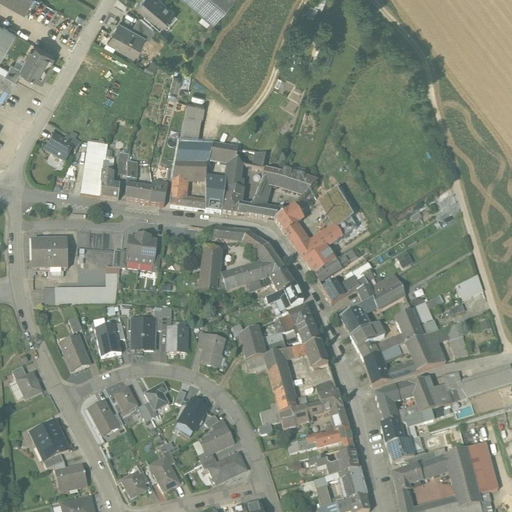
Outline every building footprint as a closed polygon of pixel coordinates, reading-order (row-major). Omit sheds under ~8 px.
[(0,0),(0,1),(23,15),(31,0),(0,0)] [(156,22),(162,28),(174,15),(156,0),(141,0),(135,8),(154,24),(156,22)] [(235,0),(181,0),(212,26),(235,0)] [(133,32),(140,36),(148,40),(154,32),(139,20),(133,32)] [(0,59),(14,34),(0,25),(0,59)] [(133,32),(121,25),(114,36),(112,35),(108,43),(132,57),(139,45),(136,43),(140,36),(133,32)] [(303,49),(296,46),(294,53),(300,56),(303,49)] [(21,71),(21,72),(31,78),(32,76),(40,80),(46,69),(47,69),(51,63),(50,62),(53,57),(35,47),(32,52),(30,51),(25,60),(27,61),(21,71)] [(318,73),(327,75),(333,56),(324,53),(318,73)] [(293,83),(302,59),(290,54),(280,78),(293,83)] [(4,77),(15,83),(21,72),(21,71),(11,65),(4,77)] [(13,88),(16,83),(15,83),(4,77),(0,74),(0,87),(1,88),(0,89),(10,94),(13,88)] [(180,78),(173,77),(170,90),(177,91),(180,78)] [(178,149),(195,149),(204,108),(187,104),(178,149)] [(61,143),(51,136),(43,151),(64,163),(71,151),(71,150),(65,146),(63,142),(61,143)] [(66,136),(63,142),(65,146),(71,150),(71,151),(75,153),(80,144),(66,136)] [(83,197),(99,200),(102,174),(104,164),(106,148),(88,145),(83,197)] [(233,168),(237,152),(234,152),(234,150),(231,149),(231,152),(224,150),(212,148),(212,150),(208,164),(227,167),(233,168)] [(171,192),(183,194),(183,203),(197,204),(205,205),(204,183),(206,167),(208,164),(212,150),(195,149),(178,149),(174,167),(172,182),(171,192)] [(117,177),(126,178),(127,167),(129,156),(127,155),(127,157),(120,156),(117,177)] [(254,157),(251,171),(262,174),(266,159),(254,157)] [(102,174),(112,175),(113,169),(107,169),(107,164),(104,164),(102,174)] [(166,177),(165,182),(165,185),(165,186),(165,189),(167,189),(165,198),(171,199),(171,192),(172,182),(174,167),(167,166),(166,172),(167,172),(166,177)] [(126,187),(135,188),(136,167),(127,167),(126,178),(126,187)] [(237,169),(233,168),(227,167),(225,185),(223,198),(228,199),(229,191),(240,192),(238,185),(234,185),(237,169)] [(285,193),(290,197),(301,201),(314,186),(304,180),(282,173),(282,176),(265,173),(261,185),(255,198),(264,200),(268,187),(287,191),(285,193)] [(112,175),(102,174),(99,200),(118,202),(119,189),(111,188),(112,175)] [(160,188),(151,187),(150,191),(148,205),(164,208),(165,198),(167,189),(165,189),(165,186),(165,185),(165,182),(161,182),(160,188)] [(205,205),(204,213),(214,214),(216,184),(204,183),(205,205)] [(216,184),(214,214),(221,215),(223,198),(225,185),(216,184)] [(125,202),(148,205),(150,191),(135,188),(126,187),(125,202)] [(223,198),(221,215),(238,217),(240,192),(229,191),(228,199),(223,198)] [(171,192),(171,199),(170,209),(197,212),(197,204),(183,203),(183,194),(171,192)] [(356,229),(334,195),(319,204),(335,230),(308,249),(298,235),(289,242),(305,265),(325,250),(356,229)] [(246,217),(268,221),(269,212),(261,210),(264,200),(255,198),(251,209),(246,208),(245,218),(246,218),(246,217)] [(197,204),(197,212),(204,213),(205,205),(197,204)] [(276,213),(274,222),(284,215),(280,208),(276,213)] [(284,215),(274,222),(285,236),(294,228),(302,222),(294,210),(293,208),(290,210),(284,215)] [(269,212),(268,221),(274,222),(276,213),(269,212)] [(289,242),(298,235),(294,228),(285,236),(289,242)] [(247,250),(256,241),(248,235),(215,231),(213,242),(243,246),(247,250)] [(139,241),(129,240),(127,253),(125,265),(127,265),(139,266),(143,239),(140,239),(139,240),(139,241)] [(145,240),(143,239),(139,266),(151,268),(153,268),(154,257),(156,243),(146,242),(146,241),(145,240)] [(252,254),(262,246),(256,241),(247,250),(252,254)] [(31,271),(49,270),(48,242),(31,242),(31,271)] [(67,270),(66,242),(48,242),(49,270),(67,270)] [(256,257),(267,249),(262,246),(252,254),(256,257)] [(104,259),(104,250),(79,249),(78,259),(104,259)] [(273,280),(286,275),(267,249),(256,257),(263,267),(272,279),(273,280)] [(213,250),(204,250),(200,297),(216,299),(220,255),(213,250)] [(305,265),(314,277),(334,264),(325,250),(305,265)] [(70,290),(43,291),(43,309),(115,307),(119,270),(121,253),(114,252),(113,269),(105,269),(106,289),(70,290)] [(396,260),(402,272),(413,267),(406,255),(396,260)] [(160,258),(154,257),(153,268),(151,268),(150,276),(157,276),(160,258)] [(334,264),(314,277),(318,285),(326,280),(347,266),(346,264),(343,259),(334,264)] [(350,295),(356,291),(358,289),(355,284),(363,280),(362,278),(369,273),(371,272),(364,261),(355,266),(358,272),(352,276),(354,279),(343,284),(350,295)] [(272,279),(263,267),(220,279),(225,296),(272,279)] [(372,279),(369,273),(362,278),(363,280),(364,283),(372,279)] [(273,290),(290,281),(286,275),(273,280),(259,285),(261,291),(271,286),(273,290)] [(376,290),(391,282),(392,283),(396,281),(393,276),(368,290),(369,292),(375,288),(376,290)] [(477,278),(466,283),(471,298),(482,294),(477,278)] [(356,291),(363,307),(395,289),(392,283),(391,282),(376,290),(375,288),(369,292),(368,290),(364,283),(363,280),(355,284),(358,289),(356,291)] [(273,290),(276,296),(279,294),(294,287),(290,281),(273,290)] [(329,285),(321,290),(331,306),(344,299),(334,282),(329,285)] [(455,289),(461,302),(471,298),(466,283),(455,289)] [(261,291),(259,285),(228,296),(232,303),(236,302),(236,300),(262,292),(261,291)] [(291,309),(302,303),(295,287),(294,287),(279,294),(282,299),(286,298),(291,309)] [(363,307),(357,310),(361,318),(375,310),(376,311),(404,296),(399,287),(395,289),(363,307)] [(282,299),(279,294),(276,296),(265,301),(268,306),(282,299)] [(424,305),(428,314),(444,305),(440,297),(424,305)] [(401,311),(403,317),(411,314),(410,312),(424,305),(422,303),(417,303),(401,311)] [(296,330),(311,323),(305,308),(281,320),(285,329),(288,334),(296,330)] [(336,314),(339,320),(347,316),(344,309),(336,314)] [(339,320),(346,332),(364,323),(361,318),(357,310),(347,316),(339,320)] [(395,320),(402,337),(406,347),(422,340),(411,314),(403,317),(395,320)] [(68,324),(73,337),(81,333),(76,320),(68,324)] [(161,333),(162,320),(153,320),(153,322),(155,322),(154,332),(161,333)] [(161,333),(169,334),(169,331),(170,321),(162,320),(161,333)] [(285,329),(281,320),(273,323),(278,332),(285,329)] [(153,322),(131,322),(131,335),(132,335),(132,342),(134,343),(134,352),(153,353),(154,332),(155,322),(153,322)] [(492,333),(489,322),(481,325),(483,335),(492,333)] [(300,339),(314,331),(311,323),(296,330),(300,339)] [(368,329),(364,323),(346,332),(349,338),(368,329)] [(124,342),(121,326),(115,328),(118,343),(124,342)] [(377,326),(368,329),(349,338),(357,353),(366,349),(384,339),(377,326)] [(457,326),(443,332),(448,343),(462,338),(457,326)] [(115,328),(94,332),(101,361),(121,356),(118,343),(115,328)] [(187,331),(169,331),(169,334),(169,346),(166,346),(166,355),(186,355),(187,331)] [(260,342),(257,331),(238,339),(245,364),(263,359),(265,358),(260,342)] [(302,349),(305,349),(319,344),(314,331),(300,339),(298,340),(302,349)] [(443,332),(431,336),(436,348),(448,343),(443,332)] [(444,366),(436,348),(431,336),(422,340),(406,347),(389,354),(392,360),(399,357),(398,355),(407,352),(413,366),(390,373),(392,383),(437,368),(444,366)] [(203,350),(206,338),(200,337),(197,348),(203,350)] [(281,337),(260,342),(265,358),(286,353),(281,337)] [(386,345),(369,355),(361,359),(364,364),(378,358),(389,354),(406,347),(402,337),(387,347),(386,345)] [(224,343),(206,338),(203,350),(204,350),(200,366),(216,371),(224,343)] [(468,354),(462,338),(448,343),(454,359),(468,354)] [(78,340),(59,347),(70,375),(89,367),(78,340)] [(327,366),(320,344),(319,344),(305,349),(307,356),(312,371),(327,366)] [(294,411),(292,402),(281,363),(299,359),(299,357),(307,356),(305,349),(302,349),(286,353),(265,358),(263,359),(282,424),(292,422),(290,412),(294,411)] [(366,349),(357,353),(361,359),(369,355),(366,349)] [(467,354),(454,359),(455,363),(470,360),(467,354)] [(378,358),(364,364),(366,371),(381,366),(378,358)] [(381,366),(366,371),(372,389),(388,384),(381,366)] [(511,386),(511,375),(510,368),(507,369),(461,385),(461,387),(463,386),(464,386),(468,400),(511,386)] [(12,375),(16,384),(26,379),(22,370),(12,375)] [(461,387),(461,385),(458,375),(442,378),(445,390),(447,389),(447,390),(461,387)] [(26,379),(16,384),(25,401),(41,393),(33,376),(26,379)] [(422,382),(394,391),(398,405),(413,399),(418,410),(394,417),(396,424),(404,421),(421,416),(434,411),(428,396),(422,382)] [(336,394),(332,383),(316,389),(318,398),(336,394)] [(115,395),(121,392),(117,385),(111,388),(115,395)] [(163,386),(144,396),(149,405),(153,414),(154,413),(168,406),(163,396),(167,394),(163,386)] [(453,405),(468,400),(464,386),(463,386),(461,387),(447,390),(453,405)] [(428,396),(434,411),(453,405),(447,390),(447,389),(445,390),(428,396)] [(127,391),(113,398),(123,416),(137,409),(127,391)] [(394,391),(374,397),(379,412),(391,408),(391,407),(398,405),(394,391)] [(179,393),(174,406),(181,408),(186,396),(179,393)] [(329,415),(342,411),(336,394),(318,398),(320,406),(323,416),(329,415)] [(305,409),(308,408),(305,398),(299,400),(301,410),(305,409)] [(301,410),(299,400),(292,402),(294,411),(301,410)] [(207,411),(191,402),(177,426),(193,435),(207,411)] [(103,405),(88,413),(102,440),(117,431),(111,420),(103,405)] [(153,414),(149,405),(144,408),(151,421),(157,418),(154,413),(153,414)] [(323,416),(320,406),(308,408),(305,409),(307,420),(323,416)] [(151,421),(144,408),(138,411),(145,424),(151,421)] [(393,416),(391,408),(379,412),(381,420),(393,416)] [(307,420),(305,409),(301,410),(294,411),(290,412),(292,422),(294,429),(309,426),(307,420)] [(332,422),(344,418),(342,411),(329,415),(332,422)] [(394,417),(393,416),(381,420),(383,427),(396,424),(394,417)] [(404,421),(405,427),(406,430),(423,425),(421,416),(404,421)] [(111,420),(117,431),(123,428),(117,417),(111,420)] [(335,434),(348,430),(344,418),(332,422),(333,427),(335,434)] [(208,432),(211,430),(218,425),(214,419),(204,426),(208,432)] [(396,424),(383,427),(382,427),(384,439),(400,435),(398,428),(401,428),(405,427),(404,421),(396,424)] [(54,423),(29,436),(33,445),(36,443),(45,463),(46,464),(59,458),(69,454),(54,423)] [(214,435),(225,430),(221,423),(218,425),(211,430),(214,435)] [(312,440),(320,438),(318,432),(311,435),(309,429),(295,432),(298,444),(312,440)] [(204,456),(205,458),(211,456),(232,446),(225,430),(214,435),(211,436),(211,439),(199,444),(204,456)] [(351,443),(348,430),(335,434),(329,435),(321,437),(324,448),(330,447),(342,445),(351,443)] [(402,443),(400,435),(384,439),(386,447),(388,447),(402,443)] [(324,448),(321,437),(320,438),(312,440),(298,444),(287,447),(290,456),(324,448)] [(406,442),(402,443),(388,447),(391,456),(389,456),(392,466),(409,461),(414,460),(414,459),(411,459),(406,442)] [(343,451),(352,449),(351,443),(342,445),(343,451)] [(465,452),(477,496),(485,494),(497,491),(486,447),(465,452)] [(341,458),(354,455),(352,449),(343,451),(339,452),(341,458)] [(412,470),(416,469),(445,459),(442,451),(414,460),(409,461),(412,470)] [(445,459),(416,469),(420,483),(448,474),(456,502),(416,511),(410,511),(409,508),(399,510),(399,511),(489,511),(485,494),(477,496),(465,453),(445,459)] [(168,454),(162,457),(164,461),(165,461),(169,469),(174,466),(168,454)] [(340,477),(358,472),(354,455),(341,458),(336,459),(338,469),(340,477)] [(197,459),(201,468),(213,462),(211,456),(205,458),(204,456),(197,459)] [(318,471),(328,469),(325,456),(298,463),(300,470),(316,466),(318,471)] [(217,467),(209,471),(212,478),(214,477),(219,486),(245,472),(237,457),(217,467)] [(63,466),(59,458),(46,464),(45,463),(42,465),(46,473),(52,470),(63,466)] [(164,461),(149,470),(152,476),(163,495),(179,486),(165,461),(164,461)] [(204,474),(209,471),(217,467),(214,462),(213,462),(201,468),(204,474)] [(65,473),(63,466),(52,470),(54,476),(65,473)] [(152,476),(149,470),(147,468),(141,471),(143,475),(148,485),(149,487),(154,484),(150,477),(152,476)] [(65,473),(54,476),(58,491),(76,487),(77,492),(87,490),(84,478),(85,478),(84,476),(83,476),(82,469),(65,473)] [(134,471),(138,478),(143,475),(139,469),(134,471)] [(338,477),(340,477),(338,469),(331,471),(332,478),(338,477)] [(392,477),(396,495),(405,493),(404,489),(420,483),(416,469),(412,470),(392,477)] [(345,504),(365,499),(358,472),(340,477),(338,477),(344,498),(345,504)] [(138,478),(143,488),(148,485),(143,475),(138,478)] [(136,476),(120,484),(130,502),(146,493),(143,488),(138,478),(136,476)] [(316,492),(325,489),(328,488),(326,483),(328,482),(328,479),(313,483),(316,492)] [(76,487),(58,491),(59,496),(77,492),(76,487)] [(322,510),(331,508),(325,489),(316,492),(322,510)] [(405,493),(396,495),(398,502),(407,500),(405,493)] [(368,511),(365,499),(345,504),(341,506),(336,507),(337,511),(368,511)] [(398,502),(399,510),(409,508),(407,500),(398,502)] [(92,511),(90,501),(61,508),(61,511),(92,511)]
